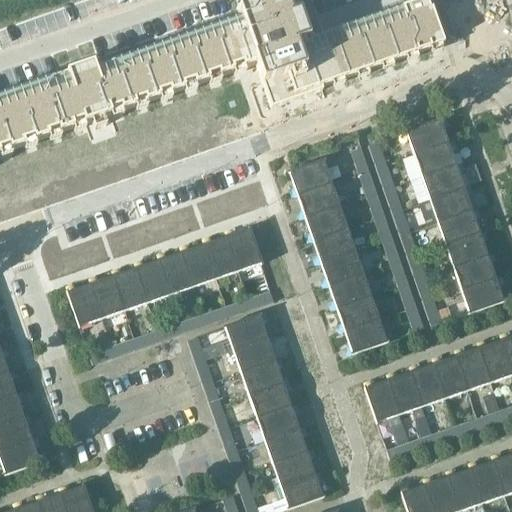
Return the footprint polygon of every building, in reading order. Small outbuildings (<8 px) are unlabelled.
[(0,151),(9,148),(10,152),(12,152),(24,147),(23,143),(34,140),(35,143),(36,143),(49,138),(48,135),(58,131),(59,135),(61,134),(73,130),(72,126),(83,123),(84,126),(111,117),(110,113),(120,110),(121,113),(134,109),(135,108),(134,105),(145,101),(146,105),(159,100),(160,100),(159,96),(169,92),(170,96),(183,92),(184,91),(183,87),(193,84),(195,88),(208,83),(209,83),(208,79),(218,75),(219,79),(255,66),(271,110),(322,92),(321,89),(332,85),(331,81),(341,77),(343,81),(345,81),(357,76),(355,73),(366,69),(367,73),(369,72),(381,68),(380,64),(390,60),(392,64),(393,63),(406,59),(405,55),(415,52),(416,56),(418,55),(430,51),(429,47),(439,43),(441,47),(443,46),(431,10),(428,11),(406,18),(405,15),(380,24),(355,33),(331,41),(310,49),(303,28),(298,16),(295,17),(291,6),(295,5),(292,0),(263,0),(236,10),(242,27),(218,35),(194,44),(169,52),(145,61),(121,70),(119,70),(120,73),(98,81),(93,65),(66,75),(70,87),(49,95),(47,90),(45,90),(21,99),(0,106),(0,151)] [(404,134),(413,158),(447,146),(442,131),(445,130),(443,122),(440,123),(440,122),(404,134)] [(372,160),(382,157),(378,144),(368,148),(372,160)] [(413,158),(421,180),(455,168),(450,153),(453,152),(451,145),(447,146),(413,158)] [(354,165),(359,177),(369,173),(364,161),(354,165)] [(293,199),(297,198),(331,186),(323,163),(288,175),(288,176),(289,176),(294,191),(291,192),(293,199)] [(390,179),(386,167),(375,171),(380,183),(390,179)] [(421,180),(428,203),(463,191),(458,176),(461,175),(459,167),(455,168),(421,180)] [(362,187),(366,199),(376,196),(372,184),(362,187)] [(305,221),(339,209),(331,186),(297,198),(302,213),(299,214),(301,222),(305,221)] [(398,202),(393,190),(383,193),(388,205),(398,202)] [(436,226),(471,214),(466,199),(469,197),(466,190),(463,191),(428,203),(436,226)] [(370,210),(374,222),(384,219),(380,206),(370,210)] [(312,243),(347,232),(339,209),(305,221),(310,236),(307,237),(309,244),(312,243)] [(406,225),(401,212),(391,216),(395,228),(406,225)] [(436,226),(444,248),(479,236),(474,221),(477,220),(474,213),(471,214),(436,226)] [(378,232),(382,245),(392,241),(388,229),(378,232)] [(225,237),(226,240),(226,241),(238,275),(262,267),(249,231),(248,232),(248,233),(234,238),(233,235),(225,237)] [(320,266),(355,254),(347,232),(312,243),(318,259),(314,260),(317,267),(320,266)] [(413,247),(409,235),(399,238),(403,251),(413,247)] [(444,248),(452,271),(487,259),(481,244),(485,243),(482,235),(479,236),(444,248)] [(203,248),(215,283),(238,275),(226,241),(211,246),(210,243),(202,245),(203,248)] [(193,291),(215,283),(203,248),(188,254),(187,250),(180,253),(181,256),(193,291)] [(386,255),(390,267),(400,264),(396,251),(386,255)] [(328,289),(363,277),(355,254),(320,266),(326,281),(322,282),(325,290),(328,289)] [(170,299),(193,291),(181,256),(165,262),(164,258),(157,261),(158,264),(170,299)] [(421,270),(417,257),(407,261),(411,273),(421,270)] [(460,294),(495,282),(489,267),(493,265),(490,258),(487,259),(452,271),(460,294)] [(147,307),(170,299),(158,264),(143,269),(142,266),(134,269),(135,272),(147,307)] [(125,315),(147,307),(135,272),(120,277),(119,274),(112,276),(113,280),(125,315)] [(393,278),(398,290),(408,286),(404,274),(393,278)] [(336,311),(371,299),(363,277),(328,289),(333,304),(330,305),(333,312),(336,311)] [(102,322),(125,315),(113,280),(97,285),(96,282),(89,284),(90,288),(102,322)] [(429,292),(425,280),(415,284),(419,296),(429,292)] [(460,294),(468,317),(504,305),(503,304),(502,304),(497,289),(500,288),(498,281),(495,282),(460,294)] [(78,331),(102,322),(90,288),(75,293),(74,290),(66,292),(67,295),(66,295),(78,331)] [(401,300),(406,312),(416,309),(411,297),(401,300)] [(259,298),(247,303),(250,313),(262,308),(259,298)] [(371,299),(336,311),(341,327),(338,328),(341,335),(344,334),(379,322),(371,299)] [(437,315),(433,303),(423,306),(427,318),(437,315)] [(224,310),(227,321),(240,316),(236,306),(224,310)] [(445,312),(437,315),(441,325),(441,327),(449,324),(445,312)] [(214,314),(201,318),(205,328),(217,324),(214,314)] [(232,354),(266,342),(261,327),(264,325),(262,318),(259,319),(259,318),(223,330),(232,354)] [(419,319),(409,323),(413,335),(424,331),(419,319)] [(191,322),(179,326),(182,336),(195,332),(191,322)] [(344,334),(349,349),(346,350),(348,358),(351,357),(351,358),(387,346),(379,322),(344,334)] [(168,330),(156,334),(160,344),(172,340),(168,330)] [(146,338),(134,342),(137,352),(149,348),(146,338)] [(511,340),(508,342),(507,338),(500,341),(501,344),(511,376),(511,340)] [(191,356),(201,352),(197,340),(187,344),(191,356)] [(232,354),(240,376),(274,364),(269,349),(272,348),(270,341),(266,342),(232,354)] [(109,342),(98,346),(101,353),(104,363),(114,360),(111,350),(109,342)] [(511,379),(511,376),(501,344),(486,349),(484,346),(477,349),(478,352),(490,387),(511,379)] [(123,345),(111,350),(114,360),(127,355),(123,345)] [(219,345),(201,352),(205,363),(223,356),(220,346),(219,345)] [(490,387),(478,352),(463,357),(462,354),(454,357),(456,360),(455,360),(467,395),(490,387)] [(104,363),(101,353),(88,357),(92,368),(104,363)] [(467,395),(455,360),(440,365),(439,362),(432,365),(433,368),(445,403),(467,395)] [(209,375),(205,363),(195,366),(199,378),(209,375)] [(247,399),(282,387),(277,372),(280,371),(277,363),(274,364),(240,376),(247,399)] [(445,403),(433,368),(418,373),(417,370),(409,373),(410,376),(422,411),(445,403)] [(7,375),(0,377),(0,402),(15,398),(10,382),(13,381),(10,374),(7,375)] [(422,411),(410,376),(395,381),(394,378),(386,381),(388,384),(387,384),(400,418),(412,414),(422,411)] [(387,384),(373,389),(371,386),(364,388),(365,391),(364,391),(376,427),(389,422),(400,418),(387,384)] [(213,385),(202,389),(207,401),(217,397),(213,385)] [(247,399),(255,422),(290,409),(285,394),(288,393),(285,386),(282,387),(247,399)] [(15,398),(0,402),(0,428),(23,420),(18,405),(21,404),(18,397),(15,398)] [(493,397),(483,400),(489,418),(492,428),(497,426),(501,425),(502,424),(499,414),(493,397)] [(225,420),(220,408),(210,411),(215,424),(225,420)] [(255,422),(263,444),(298,432),(293,417),(296,416),(293,409),(290,410),(290,409),(255,422)] [(511,412),(511,410),(499,414),(502,424),(511,420),(511,412)] [(422,411),(412,414),(421,441),(424,451),(428,450),(432,449),(435,448),(431,438),(422,411)] [(231,420),(237,435),(255,427),(249,412),(231,420)] [(400,418),(389,422),(398,449),(402,459),(405,458),(409,457),(412,456),(409,446),(400,418)] [(489,418),(476,422),(480,432),(492,428),(489,418)] [(23,420),(0,428),(0,453),(31,443),(26,428),(29,427),(26,419),(23,420)] [(466,426),(454,430),(457,440),(470,436),(466,426)] [(233,443),(228,430),(218,434),(222,446),(233,443)] [(263,444),(271,467),(306,455),(300,440),(304,439),(301,431),(298,432),(263,444)] [(443,433),(431,438),(435,448),(447,444),(443,433)] [(421,441),(409,446),(412,456),(424,451),(421,441)] [(31,443),(0,453),(0,466),(4,478),(40,466),(40,465),(39,465),(33,450),(37,449),(34,442),(31,443)] [(402,459),(398,449),(386,454),(390,464),(402,459)] [(240,465),(236,453),(226,457),(230,469),(240,465)] [(279,490),(314,478),(308,462),(312,461),(309,454),(306,455),(271,467),(276,481),(279,490)] [(511,496),(511,457),(499,462),(498,459),(491,462),(492,465),(504,500),(511,496)] [(504,500),(492,465),(477,470),(476,467),(468,470),(469,473),(481,508),(504,500)] [(468,511),(481,508),(469,473),(454,478),(453,475),(446,478),(447,481),(457,511),(468,511)] [(248,488),(244,476),(234,479),(238,491),(248,488)] [(279,490),(286,511),(290,511),(323,501),(322,500),(321,500),(316,485),(319,484),(317,477),(314,478),(279,490)] [(457,511),(447,481),(432,486),(430,483),(423,485),(424,489),(431,511),(457,511)] [(60,497),(64,511),(91,511),(83,488),(82,489),(82,490),(67,495),(66,491),(59,494),(60,497)] [(431,511),(424,489),(409,494),(408,491),(401,493),(401,496),(400,496),(405,511),(431,511)] [(37,505),(39,511),(64,511),(60,497),(44,503),(43,499),(36,502),(37,505)] [(251,511),(256,510),(252,498),(242,502),(245,511),(251,511)]
